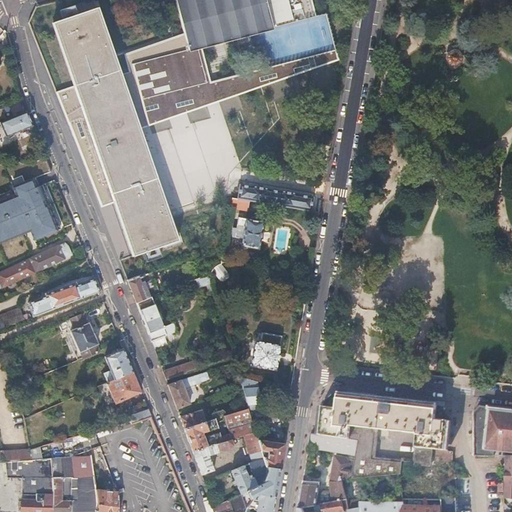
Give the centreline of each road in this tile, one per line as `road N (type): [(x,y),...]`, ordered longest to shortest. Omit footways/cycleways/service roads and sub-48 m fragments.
road 1 (residential): [(201,511),(36,99),(10,1)]
road 2 (residential): [(372,0),(309,372)]
road 3 (residential): [(511,399),(309,372)]
road 4 (residential): [(309,372),(286,511)]
road 5 (unknown): [(112,290),(0,342)]
